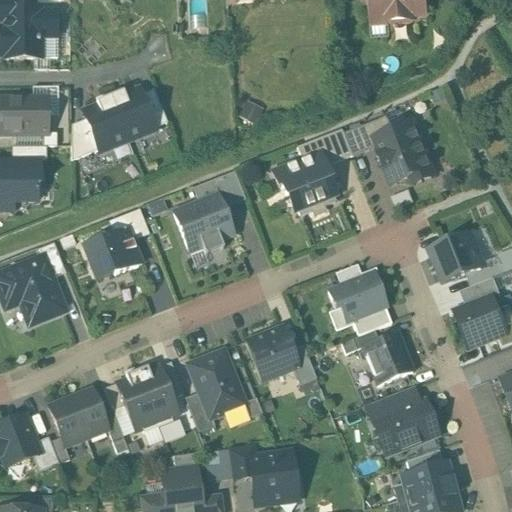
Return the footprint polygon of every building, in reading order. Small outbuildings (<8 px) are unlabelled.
[(423,0),(370,0),(372,20),(387,19),(388,24),(410,22),(410,18),(425,17),(423,0)] [(24,1),(0,1),(0,23),(4,23),(4,31),(2,31),(0,31),(0,32),(1,32),(1,43),(0,43),(0,58),(5,58),(5,60),(4,60),(4,61),(6,61),(39,61),(40,61),(40,60),(40,39),(54,39),(55,39),(55,38),(55,16),(55,15),(54,15),(39,15),(39,13),(40,13),(40,11),(38,11),(25,11),(25,2),(25,3),(25,1),(24,1)] [(138,91),(110,103),(127,144),(135,141),(155,133),(138,91)] [(46,101),(0,101),(0,137),(46,137),(46,101)] [(110,103),(82,114),(99,156),(127,144),(110,103)] [(386,119),(342,136),(351,159),(375,150),(371,141),(392,132),(386,119)] [(392,132),(371,141),(375,150),(378,157),(376,158),(381,171),(383,170),(389,187),(408,179),(411,187),(433,178),(412,124),(392,132)] [(340,132),(296,150),(301,162),(319,155),(325,170),(331,167),(351,159),(342,136),(340,132)] [(301,162),(272,174),(278,190),(281,189),(285,200),(288,199),(294,215),(297,214),(299,219),(311,214),(309,209),(321,204),(324,209),(335,204),(333,199),(336,198),(330,182),(325,170),(319,155),(301,162)] [(40,164),(0,164),(0,213),(12,213),(12,204),(36,204),(36,189),(40,189),(40,164)] [(331,167),(325,170),(330,182),(336,180),(331,167)] [(233,175),(192,191),(198,205),(217,198),(220,206),(227,203),(229,209),(245,203),(233,175)] [(198,205),(172,215),(188,256),(201,251),(201,250),(204,258),(207,257),(206,256),(220,250),(221,252),(223,251),(220,243),(233,238),(220,206),(217,198),(198,205)] [(161,202),(148,208),(152,218),(165,212),(161,202)] [(321,204),(309,209),(311,214),(313,220),(326,215),(324,209),(321,204)] [(128,232),(132,244),(149,237),(139,212),(108,225),(113,238),(128,232)] [(128,232),(113,238),(103,242),(102,240),(82,248),(96,283),(113,276),(114,278),(141,268),(132,244),(128,232)] [(484,270),(482,265),(471,236),(428,253),(442,286),(466,277),(484,270)] [(42,261),(47,273),(49,271),(50,274),(63,269),(53,246),(38,252),(42,261)] [(201,251),(189,256),(195,271),(207,266),(201,251)] [(484,270),(466,277),(471,290),(493,281),(504,276),(498,259),(482,265),(484,270)] [(47,273),(42,261),(0,277),(0,296),(2,301),(11,297),(19,300),(29,327),(63,313),(47,273)] [(378,288),(379,290),(382,288),(375,271),(360,277),(357,268),(335,277),(340,289),(367,278),(368,279),(372,277),(377,289),(378,288)] [(511,274),(498,280),(501,286),(505,287),(511,281),(511,274)] [(351,324),(385,311),(386,310),(379,290),(378,288),(377,289),(372,277),(368,279),(367,278),(340,289),(327,294),(335,313),(340,311),(346,326),(351,324)] [(498,280),(493,282),(497,290),(505,287),(501,286),(498,280)] [(471,290),(460,294),(466,309),(491,299),(494,304),(501,302),(497,290),(493,282),(493,281),(471,290)] [(466,309),(456,313),(461,326),(458,327),(462,339),(466,338),(471,351),(507,337),(494,304),(491,299),(466,309)] [(340,311),(335,313),(328,316),(335,334),(352,328),(351,324),(346,326),(340,311)] [(357,339),(374,333),(391,327),(385,311),(351,324),(352,328),(357,339)] [(262,385),(292,372),(297,370),(291,353),(281,330),(246,343),(262,385)] [(362,350),(378,344),(374,333),(357,339),(340,346),(345,357),(362,350)] [(378,344),(362,350),(377,389),(412,375),(397,337),(378,344)] [(302,348),(291,353),(297,370),(292,372),(299,388),(316,382),(302,348)] [(211,422),(244,409),(245,408),(244,406),(223,353),(186,368),(198,396),(208,423),(211,422)] [(155,422),(176,413),(172,404),(160,373),(139,381),(155,422)] [(511,373),(492,381),(508,423),(511,421),(511,373)] [(117,389),(129,421),(133,430),(155,422),(139,381),(117,389)] [(411,390),(378,404),(378,405),(384,419),(417,406),(411,390)] [(86,442),(107,433),(103,424),(91,393),(70,401),(86,442)] [(214,429),(211,422),(208,423),(198,396),(185,401),(198,435),(214,429)] [(48,409),(60,441),(64,450),(86,442),(70,401),(48,409)] [(256,401),(244,406),(245,408),(244,409),(249,422),(262,416),(256,401)] [(384,419),(371,424),(385,459),(437,438),(423,404),(384,419)] [(378,405),(365,410),(371,424),(384,419),(378,405)] [(24,414),(0,422),(0,468),(2,474),(41,459),(24,414)] [(114,420),(103,424),(107,433),(117,457),(127,453),(114,420)] [(69,463),(64,450),(60,441),(49,445),(58,468),(69,463)] [(226,452),(203,455),(207,485),(231,482),(226,452)] [(290,456),(250,461),(256,504),(295,499),(290,456)] [(174,471),(195,468),(193,457),(172,459),(174,471)] [(446,465),(423,471),(423,472),(400,479),(402,486),(392,489),(396,504),(453,489),(446,465)] [(221,511),(220,498),(200,501),(195,468),(174,471),(159,473),(161,486),(163,497),(145,499),(140,500),(141,511),(221,511)] [(163,497),(161,486),(144,488),(145,499),(163,497)] [(459,511),(453,489),(396,504),(398,511),(459,511)] [(51,511),(51,501),(28,501),(27,511),(51,511)]
